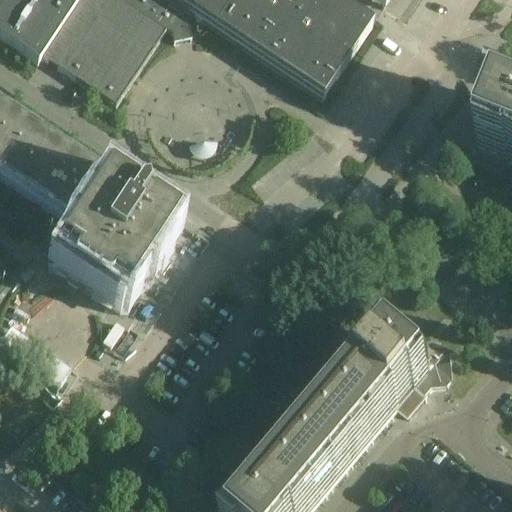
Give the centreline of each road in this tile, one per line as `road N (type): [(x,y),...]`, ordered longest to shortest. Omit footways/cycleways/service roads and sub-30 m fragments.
road 1 (residential): [(234,232),(0,76)]
road 2 (residential): [(358,206),(465,64),(511,65)]
road 3 (residential): [(511,346),(495,314),(358,206)]
road 4 (residential): [(457,439),(438,425),(414,433),(346,511)]
road 5 (residential): [(234,232),(298,251),(335,237),(358,206)]
